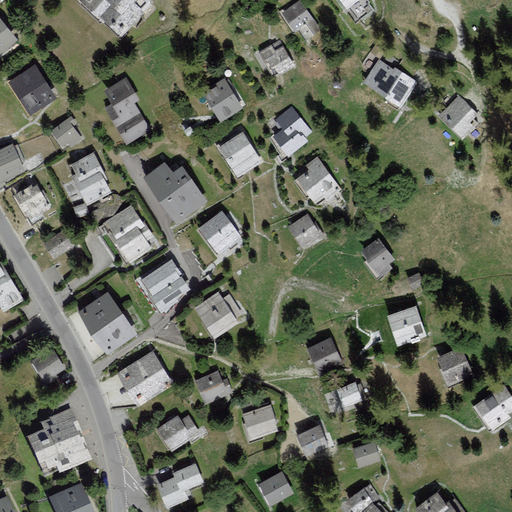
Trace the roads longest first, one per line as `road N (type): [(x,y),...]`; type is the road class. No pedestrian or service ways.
road 1 (residential): [(83,379),(176,314),(193,289),(121,153)]
road 2 (unclassified): [(83,379),(0,227)]
road 3 (unknown): [(149,333),(262,381)]
